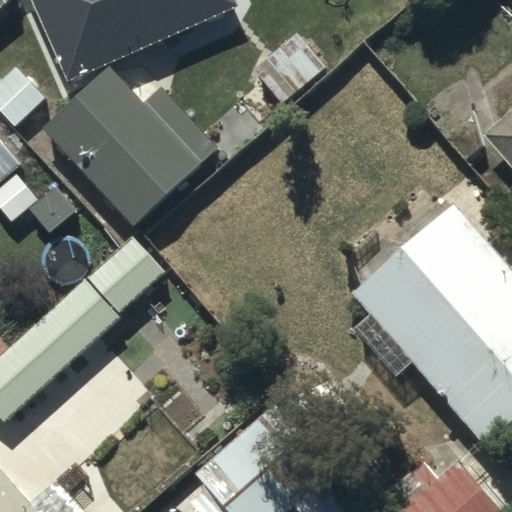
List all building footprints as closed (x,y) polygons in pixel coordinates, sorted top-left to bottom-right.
[(13,0),(0,0),(0,16),(16,3),(13,0)] [(30,0),(66,85),(237,13),(231,0),(30,0)] [(283,108),(326,71),(297,37),(254,75),(283,108)] [(47,94),(17,63),(0,79),(0,108),(15,124),(47,94)] [(115,74),(46,135),(133,233),(219,157),(162,92),(145,107),(115,74)] [(511,113),(482,139),(511,174),(511,113)] [(0,188),(22,171),(0,143),(0,188)] [(76,207),(54,183),(30,204),(51,229),(76,207)] [(511,277),(455,211),(354,297),(371,317),(355,331),(400,384),(418,369),(486,448),(511,426),(511,277)] [(166,269),(135,234),(89,275),(120,309),(166,269)] [(19,268),(0,285),(0,302),(4,306),(31,281),(19,268)] [(122,314),(87,277),(0,355),(0,412),(6,420),(122,314)] [(30,287),(0,315),(0,327),(11,340),(48,306),(30,287)] [(276,408),(195,477),(225,511),(293,511),(335,477),(276,408)] [(424,463),(386,496),(399,511),(499,511),(458,464),(439,481),(424,463)] [(0,511),(32,511),(0,474),(0,511)]
